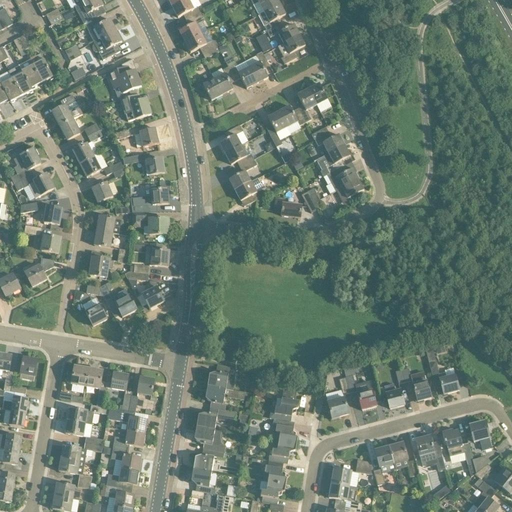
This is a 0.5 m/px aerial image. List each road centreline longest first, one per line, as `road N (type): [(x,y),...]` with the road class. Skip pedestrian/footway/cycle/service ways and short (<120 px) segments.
road 1 (residential): [(195,224),(302,238),(376,204),(379,186),(330,63)]
road 2 (residential): [(511,438),(497,413),(477,402),(324,441),(304,511)]
road 3 (residential): [(59,343),(78,209),(42,138),(0,153)]
road 4 (tertiary): [(195,224),(177,99),(132,0)]
road 5 (residential): [(31,511),(59,343)]
road 6 (tertiary): [(156,511),(180,361)]
road 7 (tertiary): [(180,361),(195,224)]
road 8 (residential): [(59,343),(180,361)]
